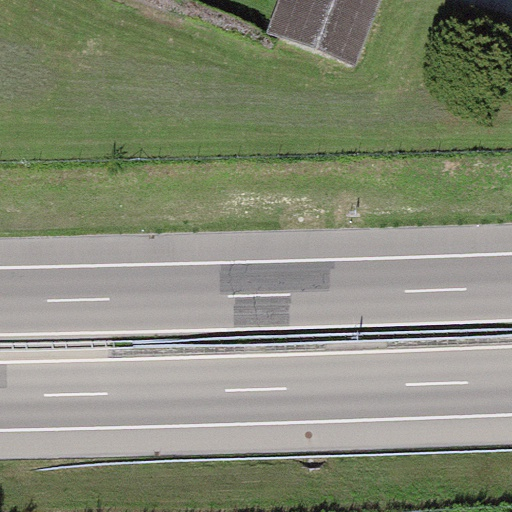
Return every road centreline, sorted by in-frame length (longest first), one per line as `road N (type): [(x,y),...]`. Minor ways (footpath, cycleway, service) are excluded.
road 1 (motorway): [(511,287),(0,302)]
road 2 (motorway): [(0,397),(511,382)]
